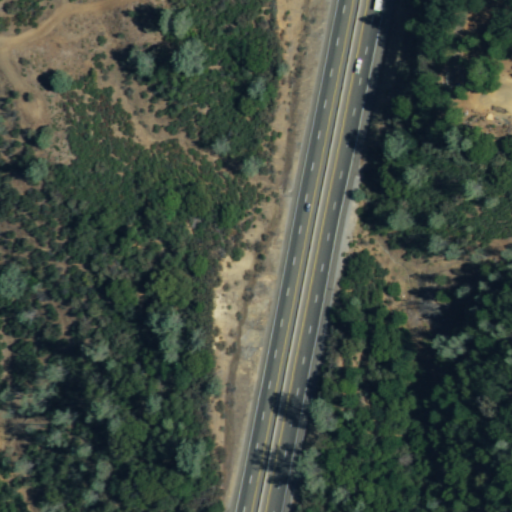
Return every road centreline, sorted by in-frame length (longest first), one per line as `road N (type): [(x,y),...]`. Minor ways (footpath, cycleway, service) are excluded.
road 1 (motorway): [(350,0),(246,511)]
road 2 (motorway): [(283,511),(385,0)]
